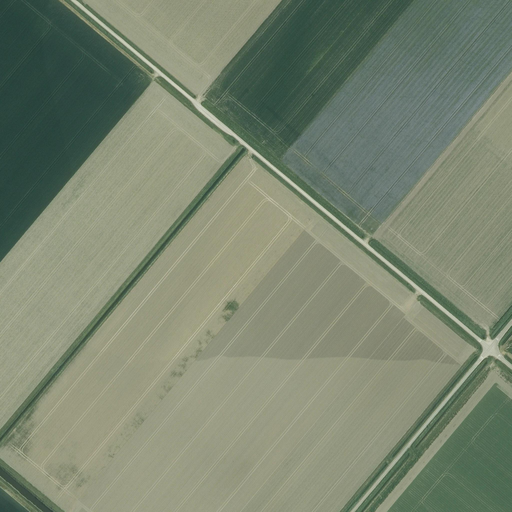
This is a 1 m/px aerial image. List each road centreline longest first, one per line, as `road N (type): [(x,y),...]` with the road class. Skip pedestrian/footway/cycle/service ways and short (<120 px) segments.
road 1 (unclassified): [(490,348),(71,0)]
road 2 (unclassified): [(352,511),(490,348)]
